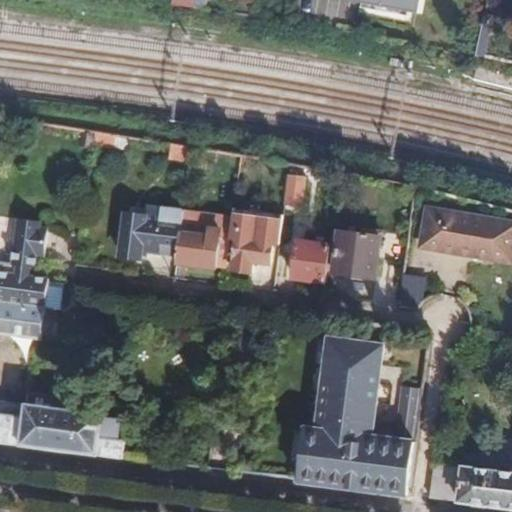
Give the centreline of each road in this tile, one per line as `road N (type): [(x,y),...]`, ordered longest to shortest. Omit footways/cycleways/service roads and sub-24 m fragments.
road 1 (residential): [(419,511),(443,323),(87,276)]
road 2 (residential): [(0,465),(399,511)]
